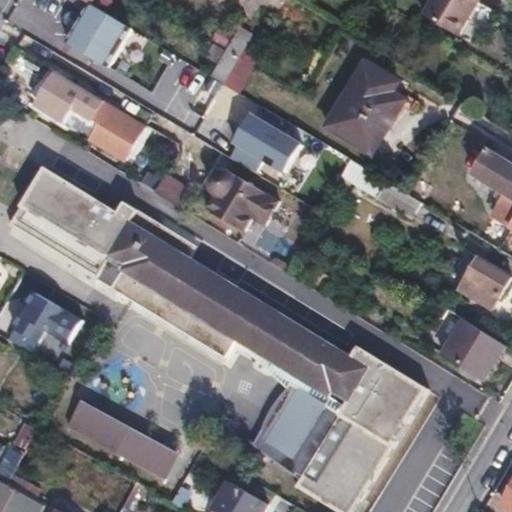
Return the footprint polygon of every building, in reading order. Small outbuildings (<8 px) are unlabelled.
[(81,0),(48,0),(73,15),(81,0)] [(432,0),(424,14),(459,35),(479,0),(432,0)] [(378,2),(377,2),(363,27),(380,36),(394,12),(378,2)] [(131,29),(93,6),(71,42),(109,66),(131,29)] [(212,77),(223,84),(238,58),(227,52),(212,77)] [(166,63),(156,91),(130,81),(124,97),(187,120),(204,77),(166,63)] [(350,93),(328,127),(368,151),(400,99),(393,93),(399,84),(368,64),(350,93)] [(59,74),(39,106),(66,123),(75,109),(99,124),(90,138),(125,160),(145,128),(59,74)] [(241,135),(259,106),(242,95),(223,124),(241,135)] [(494,216),(511,226),(511,166),(489,153),(475,175),(508,195),(494,216)] [(352,161),(342,177),(378,198),(387,182),(352,161)] [(39,185),(16,224),(226,356),(237,338),(299,377),(252,451),(301,482),(298,487),(337,511),(359,511),(437,390),(364,344),(355,358),(52,168),(39,185)] [(266,225),(280,202),(231,172),(226,170),(220,170),(215,172),(212,176),(210,180),(210,186),(212,191),(216,195),(208,209),(244,231),(252,217),(266,225)] [(165,177),(155,192),(183,209),(192,193),(165,177)] [(511,274),(479,255),(457,291),(494,312),(511,281),(511,274)] [(39,289),(16,327),(41,343),(49,330),(73,345),(89,320),(39,289)] [(506,345),(464,320),(444,354),(465,368),(485,379),(506,345)] [(184,453),(86,400),(69,430),(167,484),(184,453)] [(13,449),(0,472),(0,480),(8,485),(15,474),(25,455),(13,449)] [(15,474),(8,485),(37,501),(43,489),(15,474)] [(0,511),(42,511),(45,506),(37,501),(8,485),(0,480),(0,511)] [(230,483),(214,511),(265,511),(269,505),(230,483)] [(174,502),(184,508),(193,493),(182,486),(174,502)]
